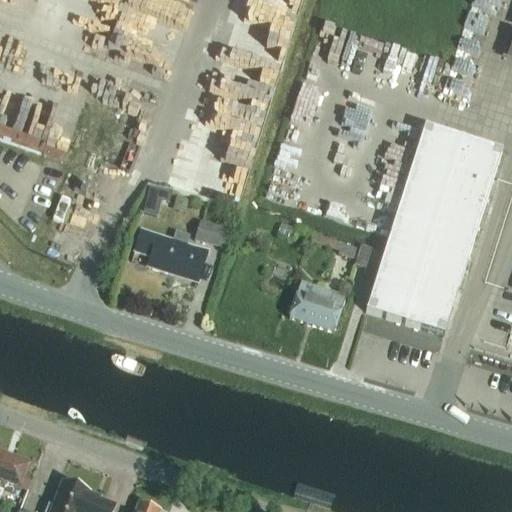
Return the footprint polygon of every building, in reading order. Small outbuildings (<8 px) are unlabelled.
[(500,157),(430,134),(424,132),(384,258),(378,275),(365,315),(442,340),(500,157)] [(185,216),(188,204),(176,200),(173,213),(185,216)] [(157,220),(161,205),(147,202),(143,216),(157,220)] [(200,225),(193,245),(221,254),(228,234),(200,225)] [(197,287),(206,257),(185,250),(187,242),(175,238),(172,246),(140,236),(134,256),(150,261),(147,271),(197,287)] [(354,268),(378,275),(384,258),(376,256),(377,254),(360,249),(358,253),(312,237),(309,244),(338,254),(337,256),(356,263),(354,268)] [(289,321),(334,335),(345,299),(300,285),(289,321)] [(0,460),(0,484),(19,492),(27,470),(0,460)] [(111,511),(99,507),(101,501),(61,485),(50,511),(111,511)]
